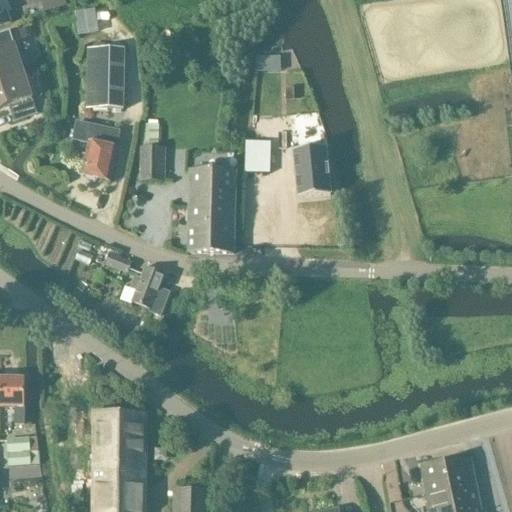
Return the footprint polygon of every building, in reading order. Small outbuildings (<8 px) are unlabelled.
[(63,0),(46,0),(40,2),(44,14),(66,7),(63,0)] [(2,16),(0,11),(0,28),(10,26),(7,15),(2,16)] [(28,29),(19,32),(22,41),(31,38),(28,29)] [(0,81),(22,74),(9,33),(0,35),(0,81)] [(123,112),(124,52),(88,51),(87,111),(123,112)] [(36,116),(22,74),(0,81),(0,109),(11,106),(12,110),(11,113),(14,123),(36,116)] [(204,105),(171,110),(174,129),(208,125),(204,105)] [(77,123),(74,141),(89,145),(82,177),(86,178),(87,182),(95,184),(98,181),(109,183),(117,148),(116,148),(119,133),(77,123)] [(325,149),(292,151),(296,200),(331,198),(325,149)] [(140,151),(140,161),(139,182),(164,182),(165,151),(157,151),(140,151)] [(234,256),(235,174),(190,173),(189,255),(234,256)] [(248,183),(247,195),(254,195),(253,230),(273,230),(273,215),(279,215),(280,195),(275,195),(276,183),(248,183)] [(127,275),(131,264),(110,256),(106,267),(127,275)] [(132,304),(149,310),(148,313),(161,319),(170,295),(159,290),(164,278),(145,270),(141,281),(134,279),(130,290),(137,292),(132,304)] [(263,302),(246,302),(246,316),(263,316),(263,302)] [(23,381),(0,380),(0,408),(14,409),(14,426),(23,427),(23,381)] [(93,476),(146,477),(147,415),(94,415),(93,476)] [(6,441),(7,455),(29,454),(28,439),(6,441)] [(29,454),(7,455),(8,468),(29,467),(29,454)] [(471,461),(422,469),(427,499),(476,492),(471,461)] [(145,511),(146,477),(93,476),(92,511),(145,511)] [(74,483),(62,483),(62,498),(73,498),(74,483)] [(207,511),(207,493),(173,492),(172,511),(207,511)] [(430,499),(427,500),(427,501),(429,511),(484,511),(483,511),(480,511),(476,492),(430,499)]
